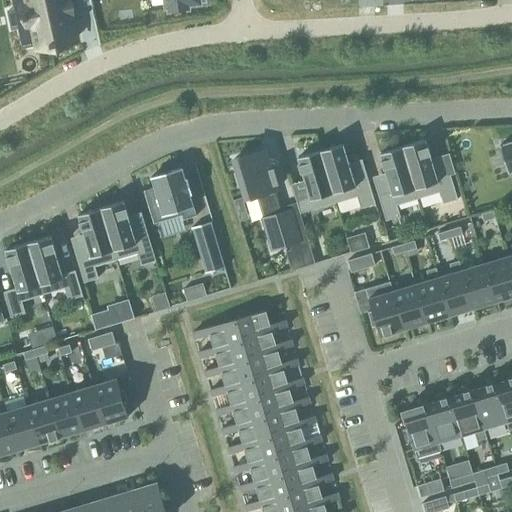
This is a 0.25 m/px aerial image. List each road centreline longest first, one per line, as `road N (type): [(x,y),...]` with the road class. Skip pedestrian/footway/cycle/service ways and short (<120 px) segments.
road 1 (residential): [(511,108),(183,132),(0,222)]
road 2 (residential): [(241,31),(511,14)]
road 3 (residential): [(0,121),(118,57),(241,31)]
road 4 (residential): [(0,507),(167,455)]
road 5 (residential): [(362,373),(511,328)]
road 6 (residential): [(402,511),(362,373)]
road 7 (residential): [(126,323),(167,455)]
